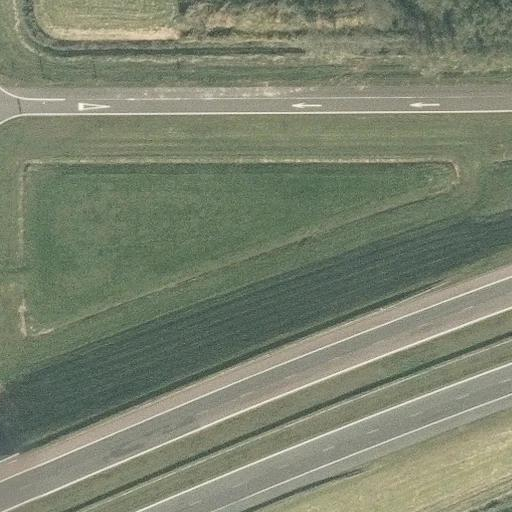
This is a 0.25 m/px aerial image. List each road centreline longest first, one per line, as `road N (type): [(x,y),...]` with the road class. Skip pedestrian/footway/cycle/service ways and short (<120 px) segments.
road 1 (motorway): [(511,292),(0,497)]
road 2 (motorway): [(511,101),(0,106)]
road 3 (motorway): [(175,511),(511,376)]
